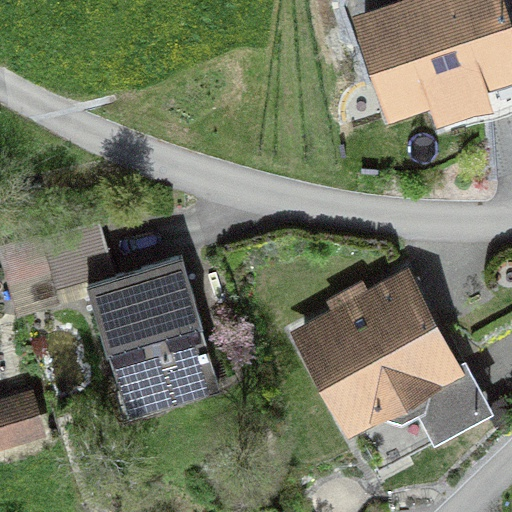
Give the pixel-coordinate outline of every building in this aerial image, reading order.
[(511,12),(508,0),(373,0),(352,7),(386,116),(431,102),(435,115),(406,124),(415,152),(443,144),(435,119),(511,95),(511,12)] [(374,92),(355,99),(364,124),(383,117),(374,92)] [(222,386),(181,251),(116,271),(99,216),(0,245),(0,251),(15,302),(87,281),(127,414),(222,386)] [(491,407),(411,261),(368,284),(363,276),(326,296),(330,305),(288,328),(347,434),(411,399),(433,439),(491,407)] [(34,386),(0,395),(0,445),(47,432),(34,386)]
